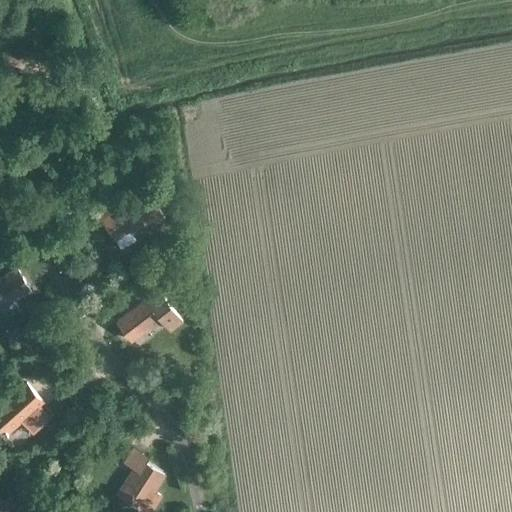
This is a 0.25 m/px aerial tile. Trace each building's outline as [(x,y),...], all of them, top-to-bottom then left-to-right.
[(151,197),(143,202),(139,196),(125,204),(124,202),(101,216),(113,236),(128,227),(129,230),(149,218),(151,221),(162,214),(151,197)] [(12,299),(29,289),(16,266),(0,275),(0,304),(11,298),(12,299)] [(144,295),(145,296),(116,319),(130,338),(145,327),(145,328),(161,317),(169,328),(181,319),(156,286),(144,295)] [(26,381),(0,403),(0,425),(5,431),(20,418),(31,430),(49,414),(38,402),(42,399),(26,381)] [(133,472),(118,494),(139,507),(147,511),(148,511),(160,494),(152,490),(163,473),(144,460),(147,455),(132,446),(124,460),(137,468),(134,473),(133,472)]
